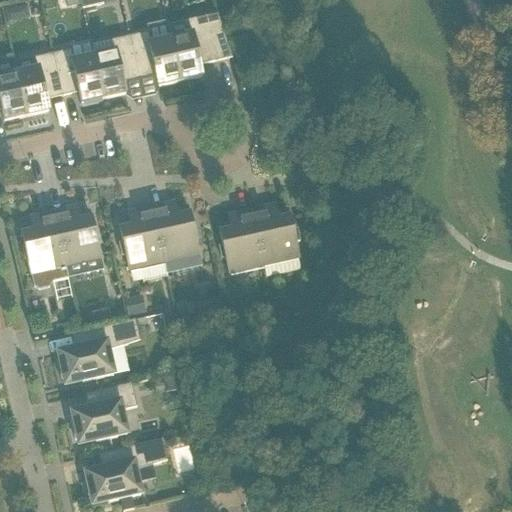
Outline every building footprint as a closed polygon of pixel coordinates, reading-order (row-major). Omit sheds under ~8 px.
[(79,0),(82,10),(103,5),(101,0),(79,0)] [(16,8),(4,11),(6,23),(14,21),(17,15),(16,8)] [(190,35),(170,40),(179,83),(202,78),(199,66),(230,59),(231,59),(217,15),(211,16),(187,22),(190,35)] [(147,34),(129,38),(138,80),(155,76),(157,88),(179,83),(170,40),(150,44),(147,34)] [(113,53),(93,57),(102,100),(125,95),(122,84),(138,80),(129,38),(110,42),(113,53)] [(70,51),(52,55),(61,97),(78,94),(80,105),(102,100),(93,57),(73,62),(70,51)] [(45,101),(61,97),(52,55),(33,59),(36,70),(16,74),(25,118),(48,113),(45,101)] [(16,74),(0,78),(0,111),(1,111),(3,123),(25,118),(16,74)] [(187,208),(176,211),(174,203),(151,209),(163,264),(198,256),(195,240),(197,240),(194,227),(192,227),(187,208)] [(287,211),(276,214),(274,206),(251,212),(263,267),(298,259),(295,243),(299,242),(297,229),(292,231),(287,211)] [(76,208),(53,213),(65,268),(100,260),(96,245),(99,244),(96,231),(94,232),(89,213),(78,215),(76,208)] [(128,271),(163,264),(151,209),(127,214),(129,221),(117,224),(121,243),(118,244),(121,257),(124,256),(128,271)] [(228,275),(263,267),(251,212),(227,217),(229,224),(217,227),(221,246),(218,247),(221,260),(224,259),(228,275)] [(51,284),(68,280),(53,213),(29,219),(31,226),(19,228),(23,248),(21,248),(24,261),(26,261),(30,276),(31,276),(33,288),(38,291),(48,288),(51,284)] [(128,320),(146,316),(141,297),(124,301),(128,320)] [(200,325),(222,320),(217,299),(195,304),(200,325)] [(317,304),(306,307),(309,319),(320,317),(317,304)] [(107,352),(139,342),(135,321),(76,334),(79,349),(74,350),(75,352),(57,356),(58,360),(56,361),(61,381),(63,381),(64,385),(81,381),(81,384),(113,377),(107,352)] [(121,412),(136,409),(131,385),(90,394),(93,409),(88,410),(88,412),(71,416),(72,420),(69,421),(74,441),(77,441),(78,445),(94,441),(95,443),(126,436),(121,412)] [(134,472),(166,462),(162,441),(103,454),(107,469),(102,470),(102,472),(85,476),(86,480),(83,481),(88,501),(90,501),(91,505),(108,501),(108,503),(140,496),(134,472)]
